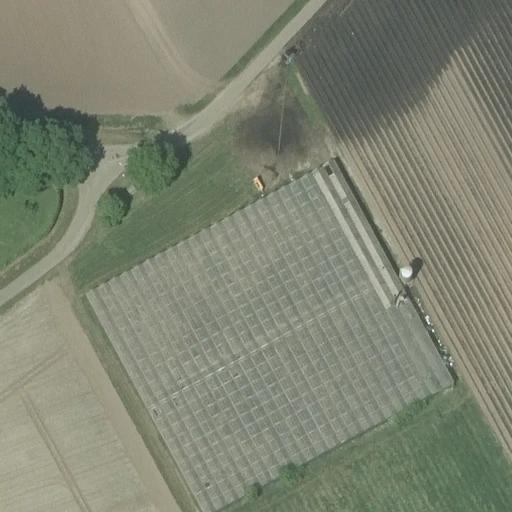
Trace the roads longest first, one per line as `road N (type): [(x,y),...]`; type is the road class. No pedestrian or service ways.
road 1 (unclassified): [(113,153),(196,118),(314,0)]
road 2 (unclassified): [(0,305),(88,222),(113,153)]
